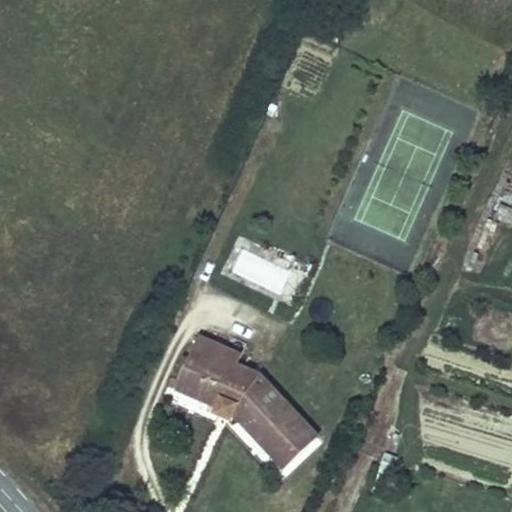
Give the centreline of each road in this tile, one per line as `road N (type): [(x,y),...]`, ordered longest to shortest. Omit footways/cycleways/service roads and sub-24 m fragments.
road 1 (unknown): [(164,511),(139,432),(193,316)]
road 2 (unknown): [(338,511),(392,393)]
